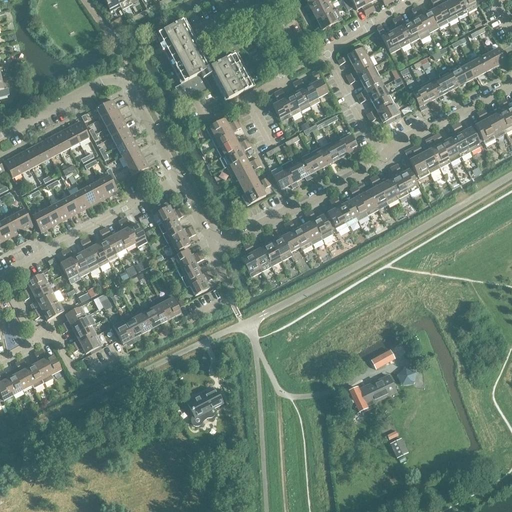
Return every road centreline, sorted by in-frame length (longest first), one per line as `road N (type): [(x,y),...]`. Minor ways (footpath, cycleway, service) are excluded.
road 1 (unknown): [(511,185),(251,335)]
road 2 (residential): [(0,136),(111,79),(130,89),(176,182)]
road 3 (residential): [(5,275),(176,182)]
road 4 (residential): [(214,244),(363,173),(382,156)]
road 5 (residential): [(382,156),(511,86)]
road 6 (unknown): [(279,392),(284,511)]
